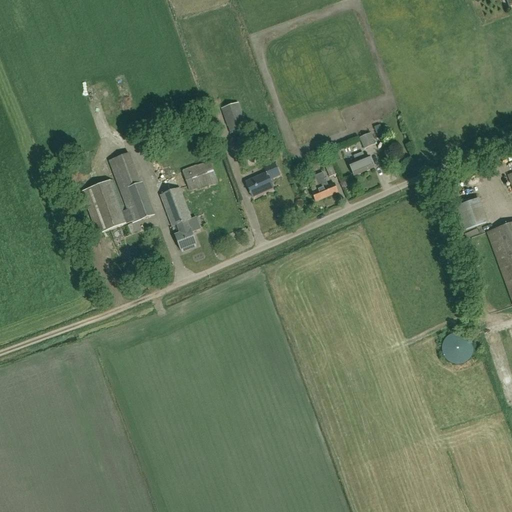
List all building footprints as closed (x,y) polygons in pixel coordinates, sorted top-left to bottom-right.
[(230,133),(246,128),(238,104),(222,109),(230,133)] [(364,149),(374,145),(370,134),(360,138),(364,149)] [(353,175),(373,167),(369,156),(364,158),(362,152),(353,156),(355,161),(349,164),(353,175)] [(189,190),(217,180),(210,162),(182,172),(189,190)] [(264,167),(266,173),(245,182),(251,197),(252,197),(251,195),(263,190),(264,191),(273,187),(269,179),(280,175),(274,163),(264,167)] [(329,177),(335,175),(331,165),(325,168),(329,177)] [(315,201),(337,192),(333,184),(327,186),(322,173),(314,176),(320,189),(312,192),(315,201)] [(110,181),(82,192),(98,235),(132,222),(133,223),(128,225),(131,233),(141,229),(138,221),(153,215),(140,182),(120,190),(127,210),(121,212),(110,181)] [(180,234),(175,236),(181,252),(183,251),(184,253),(191,251),(190,248),(197,246),(192,232),(200,229),(196,217),(191,219),(181,193),(180,188),(160,196),(166,211),(172,227),(177,225),(180,234)] [(462,232),(486,223),(478,199),(454,208),(462,232)] [(485,241),(489,239),(511,303),(511,224),(487,233),(487,234),(484,235),(485,241)] [(477,253),(474,254),(465,257),(470,270),(482,266),(477,253)] [(445,359),(446,360),(448,362),(452,364),(455,365),(458,365),(461,365),(463,364),(466,363),(468,361),(470,359),(472,356),(473,354),(473,351),(473,348),(473,347),(473,344),(472,342),(470,340),(469,338),(467,337),(463,334),(461,334),(459,333),(457,333),(454,334),(453,334),(449,336),(448,336),(446,338),(445,340),(444,341),(443,343),(442,345),(442,347),(442,349),(442,350),(442,353),(442,354),(444,357),(445,359)]
